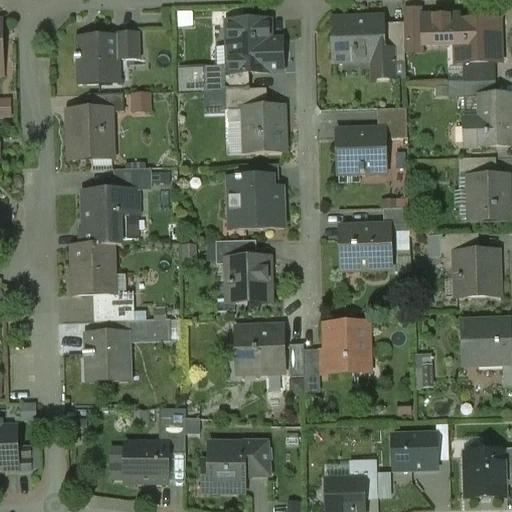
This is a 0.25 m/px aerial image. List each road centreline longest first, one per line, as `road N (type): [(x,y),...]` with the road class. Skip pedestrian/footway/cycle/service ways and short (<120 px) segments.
road 1 (residential): [(305,0),(310,311)]
road 2 (residential): [(39,264),(30,0)]
road 3 (residential): [(56,508),(39,264)]
